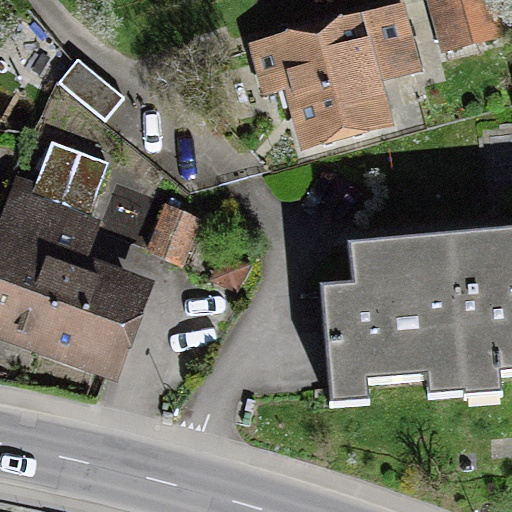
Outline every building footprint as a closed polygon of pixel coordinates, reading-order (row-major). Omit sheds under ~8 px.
[(511,0),(438,0),(435,1),(448,50),(497,37),(496,34),(511,29),(511,0)] [(280,42),(256,49),(268,94),(291,88),(306,143),(377,124),(363,73),(409,61),(395,9),(279,40),(280,42)] [(123,99),(78,62),(59,84),(104,121),(123,99)] [(0,326),(111,367),(137,298),(73,274),(93,221),(86,218),(107,165),(51,144),(31,198),(21,195),(0,249),(0,326)] [(199,222),(166,208),(148,251),(181,265),(199,222)] [(329,388),(461,376),(462,380),(511,376),(511,235),(497,237),(449,241),(409,244),(348,250),(352,290),(321,293),(329,388)]
